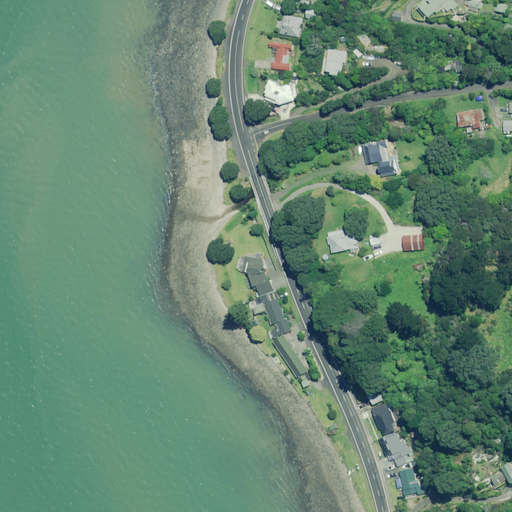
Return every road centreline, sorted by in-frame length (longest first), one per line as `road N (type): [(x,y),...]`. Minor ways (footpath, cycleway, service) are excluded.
road 1 (primary): [(383,511),(245,137)]
road 2 (unclassified): [(511,84),(383,99),(245,137)]
road 3 (primary): [(245,137),(235,67),(248,0)]
